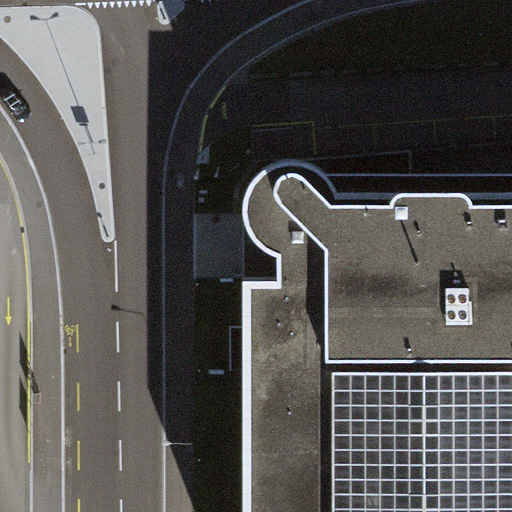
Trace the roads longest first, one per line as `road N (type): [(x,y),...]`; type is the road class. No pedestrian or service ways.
road 1 (secondary): [(0,66),(66,175),(112,325)]
road 2 (secondary): [(112,325),(140,235),(141,117)]
road 3 (secondary): [(113,511),(112,325)]
road 4 (primary): [(141,117),(158,75),(196,33),(245,0)]
